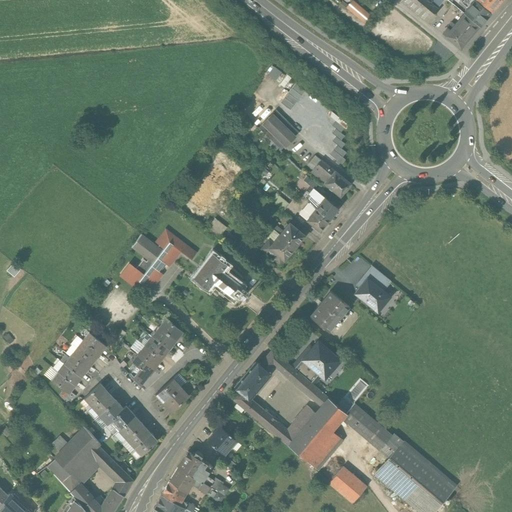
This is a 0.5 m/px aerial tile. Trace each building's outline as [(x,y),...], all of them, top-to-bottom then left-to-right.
[(400,1),(428,24),(435,15),(433,14),(437,9),(426,0),(401,0),(401,1),(400,1)] [(426,0),(437,9),(443,0),(426,0)] [(479,27),(490,13),(475,0),(474,0),(460,0),(459,2),(467,9),(463,13),(464,14),(479,27)] [(490,13),(501,0),(475,0),(490,13)] [(341,1),(337,6),(343,10),(347,5),(341,1)] [(364,14),(351,3),(347,8),(365,24),(371,17),(366,12),(364,14)] [(460,49),(479,27),(464,14),(453,26),(450,24),(442,34),(460,49)] [(275,66),(269,74),(277,79),(283,71),(275,66)] [(282,82),(287,75),(283,72),(278,80),(282,82)] [(290,109),(306,90),(297,83),(281,102),(290,109)] [(289,124),(275,110),(258,128),(273,143),(278,148),(281,151),(299,133),(289,124)] [(349,125),(329,110),(326,115),(334,121),(344,128),(346,130),(349,125)] [(240,124),(247,132),(254,125),(247,118),(240,124)] [(289,124),(299,133),(303,129),(293,119),(289,124)] [(344,128),(334,121),(330,126),(335,129),(340,133),(344,128)] [(340,133),(335,129),(331,134),(334,136),(341,141),(344,136),(340,133)] [(341,141),(334,136),(331,141),(336,145),(341,149),(345,144),(341,141)] [(274,151),(278,148),(273,143),(269,146),(274,151)] [(341,149),(336,145),(332,150),(342,157),(346,153),(341,149)] [(342,157),(332,150),(328,154),(341,165),(345,160),(342,157)] [(312,170),(320,160),(314,156),(306,166),(312,170)] [(324,183),(334,171),(320,160),(312,170),(310,172),(324,183)] [(262,167),(258,172),(264,176),(268,172),(262,167)] [(334,171),(324,183),(339,196),(349,183),(334,171)] [(303,181),(314,189),(317,185),(306,176),(303,181)] [(306,199),(316,208),(324,198),(314,189),(306,199)] [(275,194),(270,200),(283,211),(288,204),(275,194)] [(316,208),(315,209),(329,220),(338,209),(324,198),(316,208)] [(306,220),(315,209),(310,203),(300,215),(306,220)] [(329,220),(315,209),(306,220),(319,231),(329,220)] [(215,218),(206,230),(217,239),(226,228),(215,218)] [(270,227),(279,234),(282,231),(273,223),(270,227)] [(304,236),(289,223),(282,231),(279,234),(295,247),(304,236)] [(129,264),(121,274),(137,287),(141,283),(150,290),(163,274),(159,271),(165,264),(169,266),(181,251),(191,259),(196,253),(166,230),(157,242),(160,244),(158,247),(141,234),(132,246),(148,259),(147,261),(144,259),(136,269),(129,264)] [(295,247),(279,234),(272,243),(269,240),(261,249),(279,264),(283,260),(284,261),(295,247)] [(227,265),(212,254),(205,263),(202,261),(198,265),(202,268),(194,279),(208,290),(213,284),(219,288),(218,289),(219,289),(219,288),(225,293),(224,294),(225,294),(226,293),(231,298),(231,299),(232,299),(232,298),(235,295),(237,297),(241,292),(238,290),(241,287),(242,286),(241,286),(235,281),(236,280),(235,280),(234,281),(229,276),(229,275),(228,276),(222,271),(227,265)] [(16,275),(22,268),(14,263),(9,270),(16,275)] [(371,266),(355,285),(359,289),(364,284),(360,281),(363,276),(383,292),(391,282),(371,266)] [(359,289),(355,294),(377,312),(389,297),(383,292),(363,276),(360,281),(364,284),(359,289)] [(349,307),(330,292),(309,317),(329,332),(349,307)] [(165,318),(158,327),(176,340),(183,332),(165,318)] [(158,327),(151,336),(169,350),(176,340),(158,327)] [(121,330),(114,339),(118,343),(126,333),(121,330)] [(88,332),(82,340),(99,354),(106,346),(88,332)] [(151,336),(144,346),(162,359),(169,350),(151,336)] [(71,344),(76,348),(82,340),(77,337),(71,344)] [(82,340),(76,348),(93,362),(99,354),(82,340)] [(138,354),(144,346),(137,340),(131,348),(138,354)] [(305,352),(299,359),(324,379),(333,368),(330,365),(336,357),(317,342),(307,354),(305,352)] [(138,354),(155,368),(162,359),(144,346),(138,354)] [(76,348),(69,356),(87,370),(93,362),(76,348)] [(273,366),(322,406),(328,399),(272,351),(265,359),(260,365),(268,372),(273,366)] [(155,368),(138,354),(131,362),(149,376),(155,368)] [(69,356),(63,364),(81,378),(87,370),(69,356)] [(260,365),(255,362),(234,388),(238,391),(232,399),(247,411),(253,403),(249,399),(271,374),(268,372),(260,365)] [(63,364),(57,372),(74,386),(81,378),(63,364)] [(51,380),(57,372),(51,367),(44,375),(51,380)] [(74,386),(57,372),(51,380),(63,390),(68,394),(74,386)] [(163,403),(179,388),(173,380),(156,395),(163,403)] [(83,399),(90,406),(107,391),(100,384),(83,399)] [(188,397),(179,388),(163,403),(172,412),(188,397)] [(64,398),(68,394),(63,390),(59,394),(64,398)] [(90,406),(99,415),(115,400),(107,391),(90,406)] [(86,411),(90,406),(83,399),(79,403),(86,411)] [(322,406),(316,414),(288,446),(317,470),(342,440),(331,431),(341,419),(346,413),(328,399),(322,406)] [(110,422),(123,409),(115,400),(99,415),(107,425),(110,422)] [(287,431),(253,403),(247,411),(288,446),(316,414),(306,406),(292,423),(293,423),(287,431)] [(392,435),(354,404),(346,413),(341,419),(387,458),(374,474),(419,511),(433,511),(455,486),(393,433),(392,435)] [(90,406),(86,411),(94,419),(99,415),(90,406)] [(110,422),(118,430),(134,415),(126,406),(123,409),(110,422)] [(118,430),(126,439),(142,424),(134,415),(118,430)] [(126,439),(134,448),(150,433),(142,424),(126,439)] [(5,427),(0,431),(5,437),(10,432),(5,427)] [(236,441),(220,427),(207,442),(224,456),(236,441)] [(113,489),(122,497),(132,480),(97,447),(100,444),(85,428),(55,459),(70,473),(71,474),(90,454),(100,464),(118,481),(113,489)] [(158,441),(150,433),(134,448),(141,456),(158,441)] [(134,448),(126,439),(121,444),(129,453),(134,448)] [(242,446),(236,441),(224,456),(226,458),(226,457),(229,460),(242,446)] [(134,448),(129,453),(136,461),(141,456),(134,448)] [(192,455),(187,452),(178,466),(195,478),(200,481),(210,487),(214,481),(213,480),(205,475),(211,465),(204,461),(203,462),(199,459),(202,455),(201,454),(196,451),(195,451),(192,455)] [(80,484),(100,464),(90,454),(71,474),(80,484)] [(236,466),(229,460),(226,457),(226,458),(221,463),(232,472),(236,466)] [(61,483),(70,473),(55,459),(46,467),(61,483)] [(195,478),(178,466),(169,481),(186,492),(195,478)] [(366,487),(342,467),(329,483),(352,503),(366,487)] [(43,480),(48,476),(44,471),(39,476),(43,480)] [(71,474),(70,473),(61,483),(73,496),(83,507),(92,497),(80,484),(71,474)] [(214,481),(210,487),(215,490),(220,481),(214,477),(213,480),(214,481)] [(179,505),(186,492),(169,481),(161,494),(179,505)] [(210,487),(200,481),(196,487),(206,493),(210,487)] [(83,507),(87,511),(111,511),(122,497),(113,489),(101,507),(92,497),(83,507)] [(12,494),(11,496),(9,494),(7,496),(0,503),(0,511),(1,511),(28,511),(17,502),(18,501),(18,498),(14,494),(12,494)] [(161,511),(174,511),(179,505),(161,494),(154,507),(154,508),(161,511)] [(87,511),(83,507),(73,496),(61,511),(87,511)] [(186,502),(183,507),(192,511),(194,507),(186,502)]
